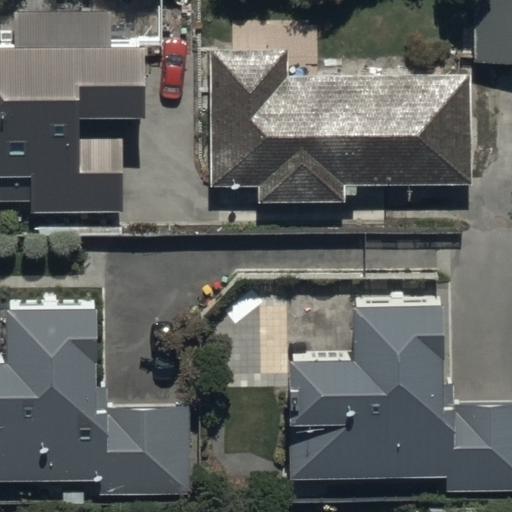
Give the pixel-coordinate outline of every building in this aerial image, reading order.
[(511,0),(476,0),(477,62),(511,61),(511,0)] [(159,25),(110,26),(109,11),(14,13),(15,47),(0,46),(0,203),(31,203),(32,214),(125,212),(124,135),(129,135),(128,128),(161,128),(159,25)] [(287,47),(207,49),(211,186),(256,185),(257,202),(345,200),(345,196),(356,195),(356,185),(472,183),(469,72),(288,76),(287,47)] [(511,493),(511,402),(443,403),(443,298),(352,298),(353,359),(289,360),(290,481),(446,481),(446,493),(511,493)] [(8,355),(0,355),(0,480),(101,479),(101,499),(190,498),(189,403),(98,404),(97,300),(7,301),(8,355)]
